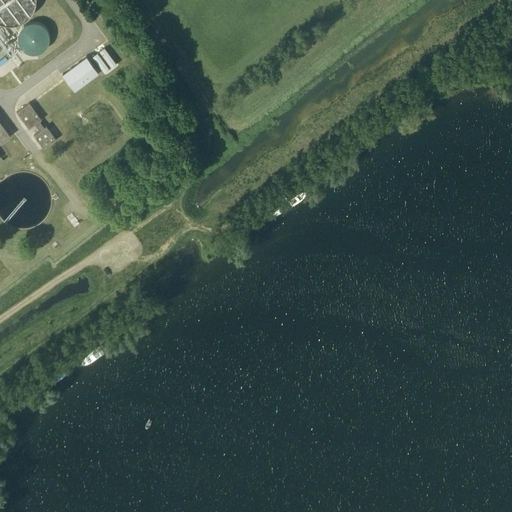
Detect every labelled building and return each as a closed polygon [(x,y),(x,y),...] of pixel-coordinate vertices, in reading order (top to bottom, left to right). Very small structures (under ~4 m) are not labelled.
[(86,56),(62,74),(74,90),(98,73),(86,56)] [(83,120),(90,101),(70,94),(63,113),(83,120)] [(56,140),(49,130),(46,126),(43,128),(39,121),(41,120),(28,103),(16,113),(28,129),(34,125),(39,131),(33,136),(43,149),(56,140)] [(0,143),(10,136),(0,123),(0,143)] [(77,148),(92,140),(84,126),(69,135),(77,148)]
